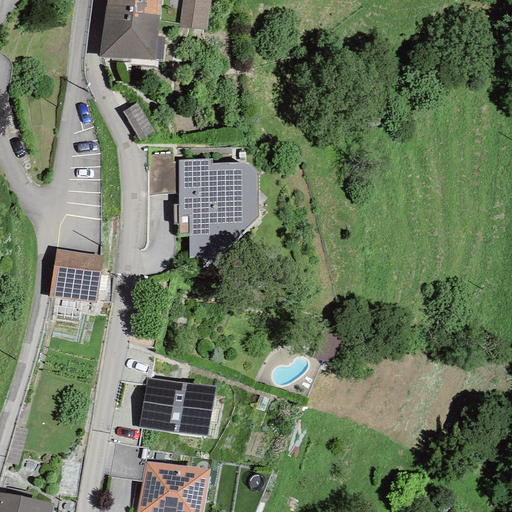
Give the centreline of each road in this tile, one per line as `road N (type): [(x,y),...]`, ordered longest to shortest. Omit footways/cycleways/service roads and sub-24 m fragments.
road 1 (residential): [(85,511),(134,203),(128,150),(93,62),(100,0)]
road 2 (residential): [(81,0),(40,298),(0,439)]
road 3 (unknown): [(128,267),(62,308),(31,340)]
